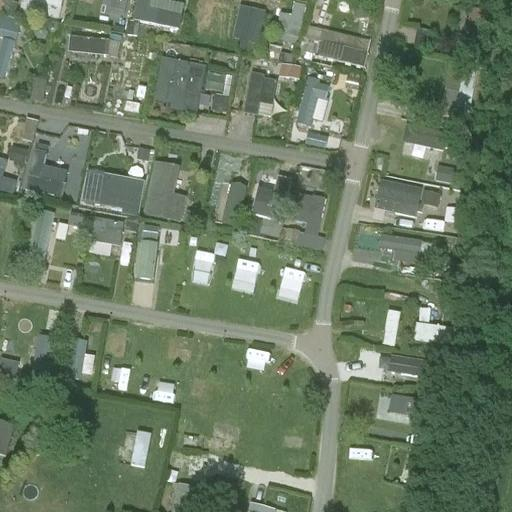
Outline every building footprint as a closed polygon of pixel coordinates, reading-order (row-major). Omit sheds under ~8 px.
[(58,20),(62,0),(18,0),(16,12),(58,20)] [(109,0),(108,16),(125,18),(126,0),(109,0)] [(133,0),(130,24),(180,30),(183,3),(154,0),(133,0)] [(295,45),(306,8),(294,4),(290,17),(281,14),(274,39),(295,45)] [(238,6),(230,40),(257,47),(265,12),(238,6)] [(0,40),(17,41),(18,22),(0,21),(0,40)] [(308,29),(305,39),(320,42),(316,60),(365,70),(371,42),(308,29)] [(67,55),(118,59),(120,42),(69,38),(67,55)] [(0,46),(0,79),(7,81),(16,44),(1,41),(0,46)] [(158,60),(152,108),(198,114),(204,66),(158,60)] [(299,82),(301,70),(282,67),(280,79),(299,82)] [(231,97),(234,78),(208,74),(204,93),(231,97)] [(246,117),(273,119),(276,79),(249,77),(246,117)] [(323,123),(333,88),(307,81),(294,125),(309,129),(311,120),(323,123)] [(0,139),(0,160),(20,170),(28,153),(0,139)] [(31,152),(25,195),(60,200),(64,172),(42,169),(44,153),(31,152)] [(141,217),(179,226),(186,198),(172,195),(178,170),(154,164),(141,217)] [(0,191),(13,194),(15,183),(0,179),(0,178),(2,169),(0,168),(0,191)] [(85,173),(79,208),(138,218),(144,183),(85,173)] [(376,183),(372,213),(417,219),(421,189),(376,183)] [(427,192),(423,206),(437,211),(442,197),(427,192)] [(295,195),(285,245),(318,252),(329,202),(295,195)] [(88,256),(118,257),(119,222),(89,221),(88,256)] [(26,262),(42,266),(49,233),(33,230),(26,262)] [(364,239),(361,258),(419,265),(422,245),(374,239),(374,240),(364,239)] [(154,283),(160,245),(141,242),(135,279),(154,283)] [(212,286),(216,256),(194,253),(190,283),(212,286)] [(238,263),(232,291),(252,295),(258,267),(238,263)] [(302,303),(303,273),(282,271),(280,302),(302,303)] [(396,348),(400,313),(386,312),(383,346),(396,348)] [(438,345),(441,328),(415,324),(412,341),(438,345)] [(48,381),(49,339),(33,338),(32,380),(48,381)] [(92,380),(94,357),(85,356),(86,343),(71,342),(68,378),(92,380)] [(380,416),(397,422),(404,402),(388,396),(380,416)] [(127,432),(124,471),(146,473),(150,434),(127,432)] [(250,434),(248,452),(262,453),(264,436),(250,434)] [(300,461),(304,443),(285,439),(281,457),(300,461)] [(379,470),(382,452),(365,450),(363,468),(379,470)] [(198,511),(204,493),(178,486),(170,511),(198,511)] [(351,495),(345,511),(364,511),(368,500),(351,495)]
